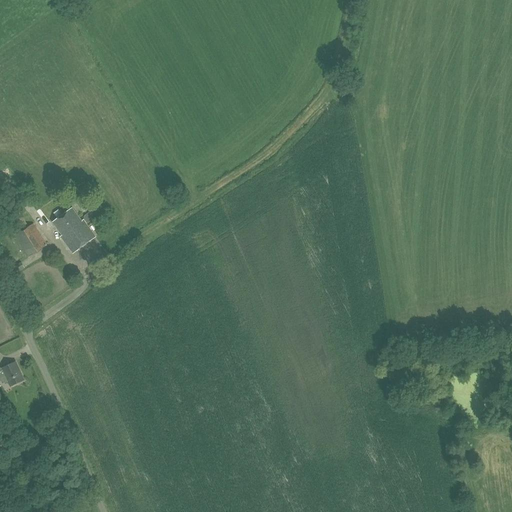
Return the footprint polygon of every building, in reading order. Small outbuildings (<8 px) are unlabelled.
[(14,197),(5,208),(12,214),(21,203),(14,197)] [(72,208),(53,222),(62,235),(61,236),(73,253),(95,237),(83,220),(82,221),(72,208)] [(14,236),(27,257),(46,245),(33,224),(29,226),(14,236)] [(24,269),(21,262),(12,268),(15,274),(24,269)] [(0,378),(3,384),(9,381),(11,386),(24,380),(15,362),(3,368),(4,370),(2,371),(0,367),(0,378)]
